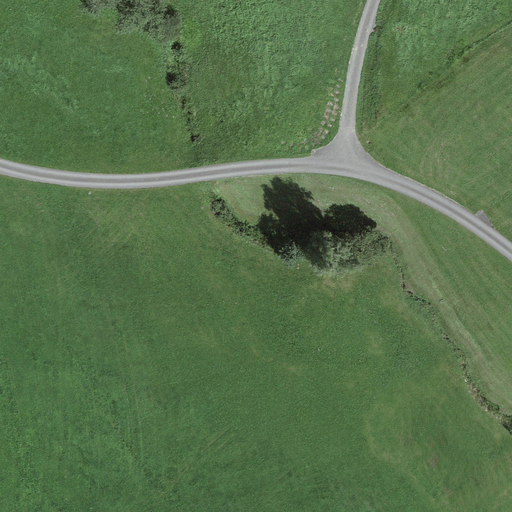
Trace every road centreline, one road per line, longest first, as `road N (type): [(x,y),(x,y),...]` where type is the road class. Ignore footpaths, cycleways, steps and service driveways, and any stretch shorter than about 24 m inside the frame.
road 1 (track): [(511,252),(433,199),(360,169),(270,167),(120,181),(0,165)]
road 2 (track): [(340,166),(354,70),(375,0)]
